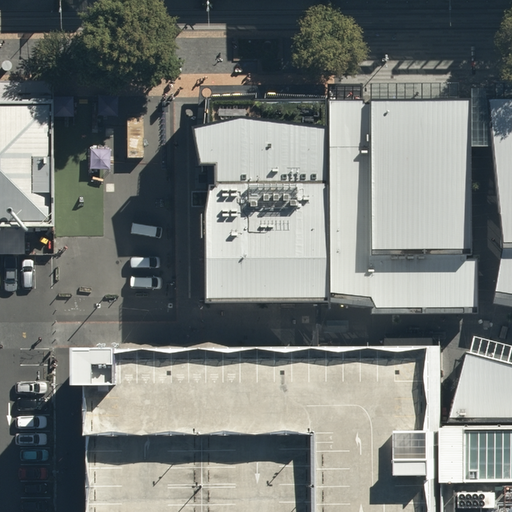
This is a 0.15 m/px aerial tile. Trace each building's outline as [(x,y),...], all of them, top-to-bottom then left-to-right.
[(203,127),(193,132),(199,167),(215,168),(214,190),(208,190),(204,218),(204,289),(329,288),(328,134),(327,99),(206,101),(203,127)] [(368,99),(327,99),(328,134),(329,288),(369,293),(368,99)] [(466,100),(368,99),(369,293),(374,303),(474,302),(474,255),(464,255),(463,242),(466,242),(466,100)] [(511,300),(511,100),(493,100),(506,247),(498,298),(511,300)] [(53,103),(0,103),(0,219),(54,218),(53,103)] [(106,103),(72,103),(72,209),(57,209),(57,223),(82,223),(82,251),(97,251),(97,247),(104,247),(104,230),(98,230),(98,181),(89,181),(89,164),(106,164),(106,103)] [(82,278),(69,278),(69,285),(63,285),(63,290),(66,290),(66,300),(80,300),(80,305),(86,304),(86,299),(89,299),(88,285),(82,285),(82,278)] [(134,280),(114,280),(114,286),(110,286),(110,301),(136,301),(136,285),(134,285),(134,280)] [(154,285),(149,285),(149,303),(189,303),(189,286),(176,286),(176,280),(163,280),(163,285),(161,285),(161,280),(154,280),(154,285)] [(256,305),(202,305),(202,339),(256,339),(256,305)] [(54,308),(0,309),(0,328),(0,340),(0,388),(1,388),(2,511),(17,511),(56,511),(54,308)] [(123,347),(94,348),(95,389),(105,388),(106,443),(106,511),(444,511),(444,460),(443,443),(442,422),(442,407),(443,388),(443,347),(329,348),(323,348),(205,347),(123,350),(123,347)] [(511,364),(469,353),(451,422),(511,421),(511,364)] [(511,511),(511,421),(451,422),(442,422),(443,443),(444,460),(447,460),(447,511),(511,511)]
